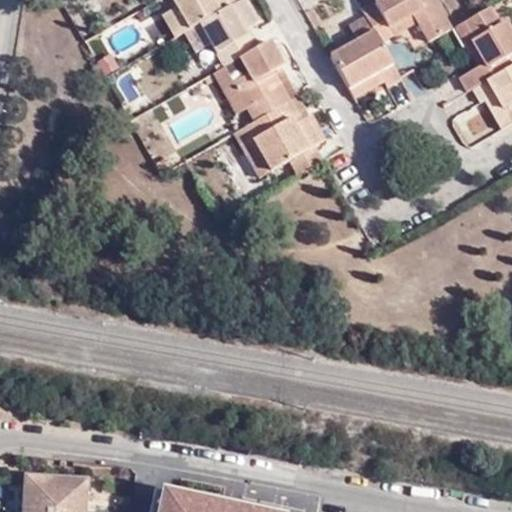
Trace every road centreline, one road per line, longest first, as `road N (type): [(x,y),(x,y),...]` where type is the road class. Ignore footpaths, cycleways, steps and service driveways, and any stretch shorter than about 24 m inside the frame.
road 1 (residential): [(0,442),(389,511)]
road 2 (residential): [(468,178),(401,217),(358,141)]
road 3 (residential): [(358,141),(425,103),(468,178)]
road 4 (residential): [(358,141),(277,0)]
